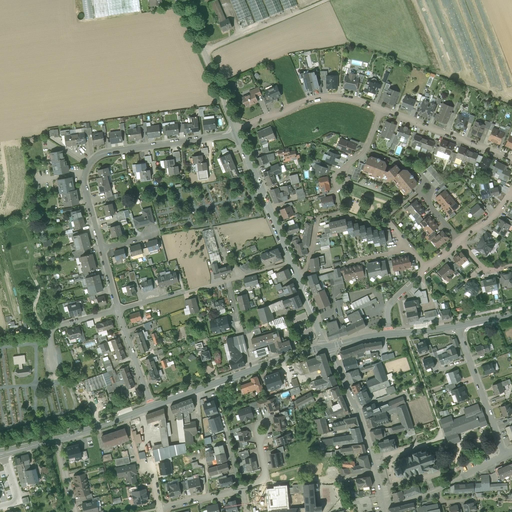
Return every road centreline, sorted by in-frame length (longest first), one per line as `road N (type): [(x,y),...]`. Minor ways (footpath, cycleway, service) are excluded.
road 1 (residential): [(235,131),(93,159),(83,182),(101,249)]
road 2 (secondary): [(326,346),(151,407)]
road 3 (residential): [(381,109),(318,98),(235,131)]
road 4 (residential): [(291,262),(235,131)]
road 5 (residential): [(235,131),(181,0)]
road 6 (residential): [(511,160),(381,109)]
road 7 (residential): [(504,455),(457,325)]
road 8 (residential): [(375,470),(326,346)]
road 9 (track): [(203,51),(324,0)]
